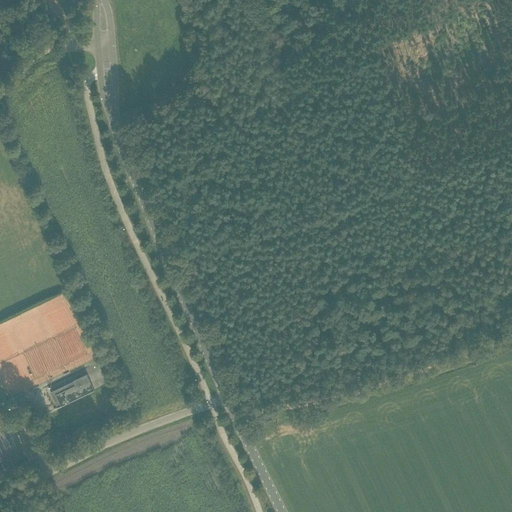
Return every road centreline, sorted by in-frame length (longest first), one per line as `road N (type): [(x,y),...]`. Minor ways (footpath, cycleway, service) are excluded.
road 1 (tertiary): [(227,397),(113,118)]
road 2 (unclassified): [(237,418),(314,406),(511,332)]
road 3 (unclassified): [(0,500),(227,397)]
